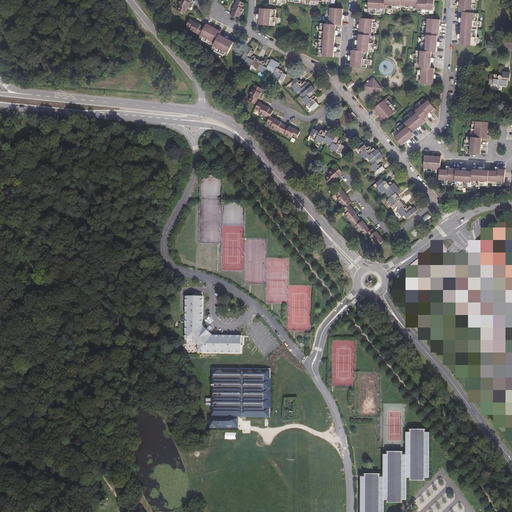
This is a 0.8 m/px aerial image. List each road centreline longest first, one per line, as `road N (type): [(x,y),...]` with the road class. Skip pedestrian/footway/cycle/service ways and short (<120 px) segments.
road 1 (track): [(497,511),(448,437),(200,133)]
road 2 (unclassified): [(194,140),(196,170),(166,234),(166,260),(257,305),(311,364)]
road 3 (secondary): [(367,268),(238,128),(201,111)]
road 4 (secondary): [(208,125),(242,140),(358,275)]
road 5 (secondary): [(398,320),(511,460)]
road 6 (secondary): [(0,104),(169,120)]
road 7 (secondary): [(201,111),(36,96)]
road 8 (unclassified): [(311,364),(345,447),(350,511)]
road 9 (residential): [(448,0),(442,121),(428,137)]
road 10 (motorway): [(201,111),(194,78),(129,0)]
road 11 (residential): [(434,202),(388,230),(342,177)]
